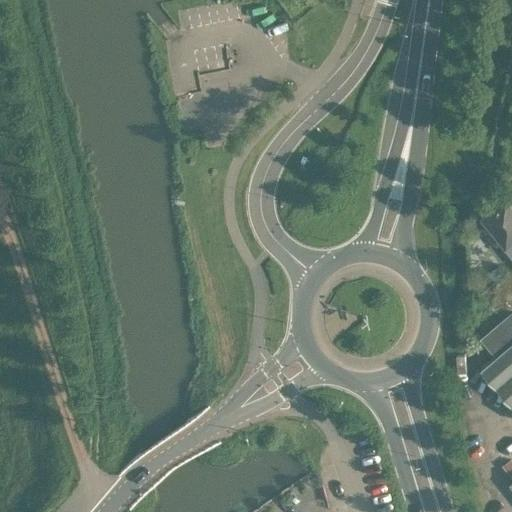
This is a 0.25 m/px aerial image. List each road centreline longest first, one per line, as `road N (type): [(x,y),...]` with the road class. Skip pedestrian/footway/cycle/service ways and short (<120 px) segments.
road 1 (unclassified): [(317,269),(270,222),(263,198),(268,166),(280,140),(360,57),(387,0)]
road 2 (primary): [(402,255),(423,53)]
road 3 (primary): [(423,53),(367,245)]
road 4 (primary): [(452,511),(409,359)]
road 5 (secondary): [(101,511),(138,470),(222,411)]
road 6 (primary): [(378,373),(422,511)]
road 7 (primary): [(409,359),(427,335),(432,305),(423,276),(402,255)]
